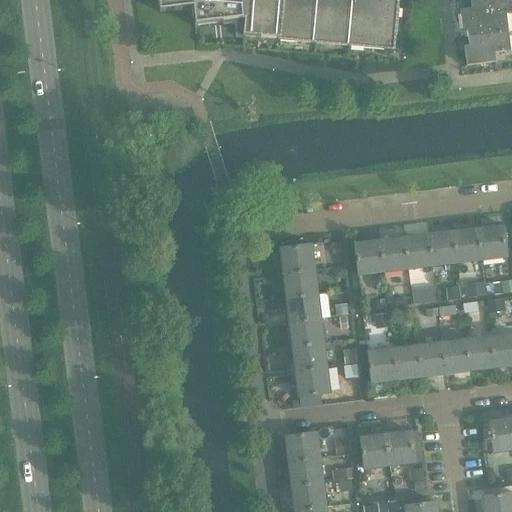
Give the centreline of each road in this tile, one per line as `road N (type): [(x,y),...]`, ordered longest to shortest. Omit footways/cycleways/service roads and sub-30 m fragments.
road 1 (secondary): [(102,511),(37,0)]
road 2 (residential): [(261,423),(235,234),(511,200)]
road 3 (secondary): [(5,246),(36,511)]
road 4 (residential): [(261,423),(450,403)]
